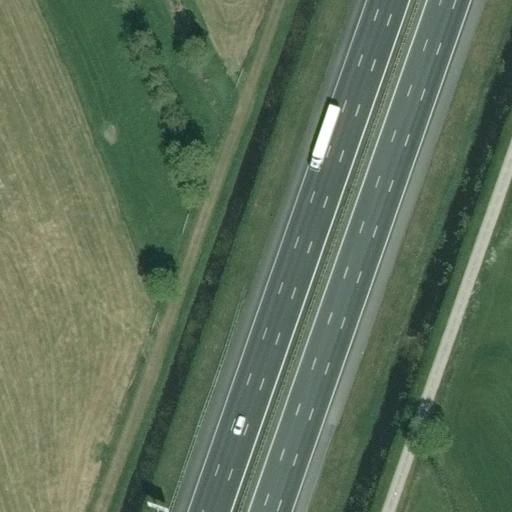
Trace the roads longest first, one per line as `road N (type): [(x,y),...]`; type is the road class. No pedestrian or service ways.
road 1 (motorway): [(272,511),(452,0)]
road 2 (motorway): [(392,0),(212,511)]
road 3 (track): [(100,511),(279,0)]
